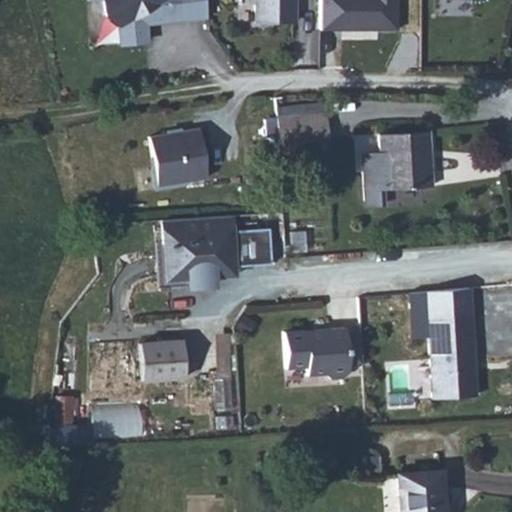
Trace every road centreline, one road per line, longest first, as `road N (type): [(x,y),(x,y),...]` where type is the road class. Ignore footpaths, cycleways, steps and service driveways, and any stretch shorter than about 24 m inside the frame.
road 1 (unclassified): [(151,96),(316,82),(511,99)]
road 2 (residential): [(511,261),(212,291)]
road 3 (track): [(0,118),(151,96)]
